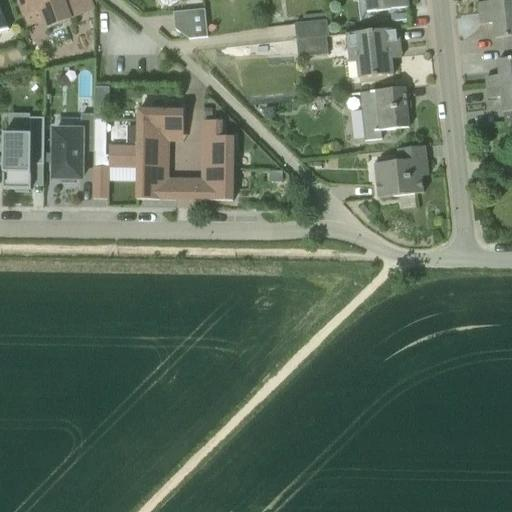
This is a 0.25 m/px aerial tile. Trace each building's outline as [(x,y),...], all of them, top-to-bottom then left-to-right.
[(19,0),(25,16),(41,10),(48,29),(71,21),(71,20),(83,16),(77,0),(70,0),(65,2),(64,0),(19,0)] [(364,0),(366,13),(408,8),(407,0),(364,0)] [(478,4),(479,15),(511,11),(511,0),(491,0),(491,3),(478,4)] [(188,13),(190,38),(208,37),(206,11),(188,13)] [(511,11),(479,15),(480,26),(494,24),(496,39),(504,39),(506,49),(511,48),(511,11)] [(393,30),(407,28),(406,14),(392,15),(393,30)] [(295,25),(297,41),(326,38),(329,37),(327,21),(295,25)] [(360,79),(393,76),(390,47),(400,46),(398,29),(347,35),(349,51),(356,51),(360,79)] [(328,56),(326,38),(297,41),(299,59),(328,56)] [(487,89),(511,86),(511,48),(506,49),(507,60),(498,61),(500,77),(486,78),(487,89)] [(505,125),(511,123),(511,86),(487,89),(488,100),(502,98),(505,125)] [(95,89),(95,116),(95,120),(107,120),(108,120),(108,89),(95,89)] [(405,89),(378,93),(360,94),(365,142),(383,140),(382,132),(409,129),(406,100),(405,100),(405,99),(404,90),(405,90),(405,89)] [(138,111),(138,135),(162,136),(184,136),(184,112),(184,104),(168,103),(168,112),(138,111)] [(272,120),(275,115),(275,110),(263,110),(264,112),(264,120),(272,120)] [(54,180),(61,180),(61,185),(75,185),(75,180),(82,180),(82,153),(94,153),(95,120),(95,116),(82,116),(82,132),(55,133),(54,180)] [(14,191),(14,194),(29,194),(29,191),(32,191),(32,166),(44,166),(45,120),(29,119),(29,135),(5,135),(4,191),(14,191)] [(203,122),(203,136),(210,136),(210,170),(234,171),(234,139),(222,139),(222,123),(203,122)] [(109,157),(109,169),(138,169),(162,169),(162,136),(138,135),(138,148),(109,148),(109,157)] [(428,177),(425,148),(397,151),(399,166),(375,169),(379,199),(423,194),(422,178),(428,177)] [(94,169),(94,200),(109,201),(109,183),(109,169),(94,169)] [(137,183),(137,201),(176,202),(176,188),(161,188),(162,169),(138,169),(137,183)] [(194,188),(194,202),(233,203),(234,171),(210,170),(209,189),(194,188)] [(282,184),(282,173),(271,173),(271,184),(282,184)] [(372,216),(363,205),(359,209),(367,220),(372,216)]
